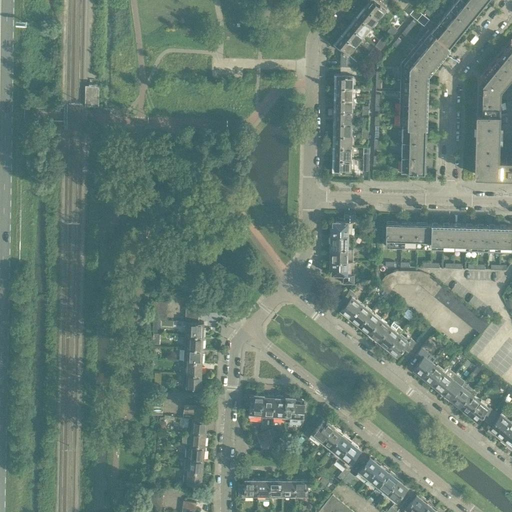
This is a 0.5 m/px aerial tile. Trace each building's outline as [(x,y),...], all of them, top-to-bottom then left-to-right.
[(369,1),(365,6),(379,17),(386,7),(377,0),(367,0),(369,1)] [(455,0),(431,31),(429,29),(401,62),(399,126),(402,126),(401,171),(408,171),(408,174),(421,175),(421,172),(422,172),(422,171),(426,171),(426,162),(425,162),(425,156),(426,156),(427,147),(425,147),(426,141),(427,141),(427,132),(426,132),(426,127),(427,127),(428,121),(426,121),(426,115),(428,115),(428,109),(426,109),(427,103),(428,103),(428,98),(427,98),(427,92),(428,92),(429,87),(427,87),(428,72),(432,67),(433,68),(436,64),(435,63),(439,58),(440,59),(443,55),(442,54),(446,49),(447,50),(451,46),(450,45),(453,41),(454,42),(460,34),(459,33),(463,29),(464,30),(470,23),(469,22),(472,18),(473,19),(479,11),(478,10),(482,6),(483,7),(488,0),(455,0)] [(361,11),(358,15),(371,26),(379,17),(365,6),(364,5),(360,9),(361,11)] [(354,20),(350,24),(363,35),(371,26),(358,15),(356,14),(352,19),(354,20)] [(346,29),(342,34),(356,45),(363,35),(350,24),(349,23),(345,28),(346,29)] [(341,53),(341,65),(356,66),(357,61),(348,54),(356,45),(342,34),(341,32),(337,37),(339,39),(335,43),(333,42),(343,50),(341,53)] [(511,36),(477,79),(475,173),(511,174),(511,36)] [(336,80),(336,85),(353,86),(354,74),(356,74),(356,66),(341,65),(340,73),(334,73),(334,79),(336,80)] [(95,99),(95,83),(88,83),(88,84),(85,84),(85,104),(93,104),(93,99),(95,99)] [(353,86),(336,85),(334,85),(334,92),(336,92),(336,97),(353,98),(353,86)] [(353,98),(336,97),(334,97),(334,103),(336,104),(335,109),(353,110),(353,98)] [(353,110),(335,109),(333,109),(333,115),(335,116),(335,121),(353,122),(353,110)] [(353,122),(335,121),(333,121),(333,127),(335,128),(335,133),(352,134),(353,122)] [(352,134),(335,133),(333,133),(333,140),(335,140),(335,145),(352,146),(352,134)] [(352,146),(335,145),(333,145),(332,152),(334,152),(334,157),(352,158),(352,146)] [(352,158),(334,157),(334,163),(332,163),(332,169),(351,170),(352,158)] [(355,220),(355,212),(344,212),(344,217),(340,217),(340,220),(332,219),(332,224),(331,224),(331,234),(351,234),(352,220),(355,220)] [(400,246),(401,222),(396,221),(396,220),(386,220),(386,224),(385,245),(400,246)] [(416,246),(416,222),(411,222),(411,221),(401,220),(401,222),(400,246),(416,246)] [(431,246),(432,223),(426,222),(426,221),(416,221),(416,222),(416,246),(431,246)] [(442,250),(443,223),(437,223),(437,221),(432,221),(432,223),(431,246),(431,249),(442,250)] [(454,250),(454,223),(448,223),(448,222),(443,221),(443,223),(442,250),(454,250)] [(465,250),(466,224),(460,223),(460,222),(454,222),(454,223),(454,250),(465,250)] [(477,251),(478,224),(477,224),(471,224),(471,222),(466,222),(466,224),(465,250),(477,251)] [(488,251),(489,224),(482,224),(482,223),(477,222),(477,224),(478,224),(477,251),(488,251)] [(499,251),(500,225),(494,224),(494,223),(489,223),(489,224),(488,251),(499,251)] [(511,252),(511,236),(511,224),(505,225),(505,223),(500,223),(500,225),(499,251),(511,252)] [(353,247),(353,234),(351,234),(331,234),(330,242),(332,242),(332,247),(353,247)] [(353,247),(332,247),(332,251),(330,251),(330,260),(351,260),(353,260),(353,247)] [(351,260),(330,260),(330,268),(331,268),(331,273),(339,274),(339,276),(343,276),(343,282),(353,283),(354,282),(354,274),(351,274),(351,260)] [(402,283),(402,270),(396,270),(386,275),(396,283),(402,283)] [(428,273),(420,270),(420,283),(425,287),(433,277),(428,273)] [(396,283),(386,275),(382,279),(392,288),(396,283)] [(433,277),(425,287),(429,291),(438,281),(433,277)] [(392,288),(382,279),(378,284),(383,288),(386,291),(388,292),(392,288)] [(438,281),(429,291),(434,295),(442,284),(438,281)] [(442,284),(434,295),(439,298),(447,288),(442,284)] [(349,316),(361,302),(353,295),(354,292),(349,288),(342,297),(347,301),(340,309),(345,313),(344,313),(349,317),(349,316)] [(447,288),(439,298),(443,302),(452,292),(447,288)] [(452,292),(443,302),(448,306),(456,296),(452,292)] [(456,296),(448,306),(453,310),(461,300),(456,296)] [(461,300),(453,310),(457,314),(466,303),(461,300)] [(361,302),(349,316),(354,320),(354,321),(358,325),(358,324),(359,324),(371,310),(361,302)] [(466,303),(457,314),(462,317),(470,307),(466,303)] [(470,307),(462,317),(467,321),(475,311),(470,307)] [(199,316),(199,308),(186,308),(185,315),(199,316)] [(371,310),(359,324),(363,328),(363,329),(367,332),(368,331),(369,332),(380,317),(371,310)] [(475,311),(467,321),(471,325),(480,315),(475,311)] [(480,315),(471,325),(476,329),(484,318),(480,315)] [(380,317),(369,332),(369,333),(373,337),(374,336),(378,340),(390,325),(380,317)] [(484,318),(476,329),(481,332),(489,322),(484,318)] [(203,334),(204,321),(198,321),(185,320),(185,333),(203,334)] [(387,347),(399,332),(402,328),(398,325),(395,329),(390,325),(378,340),(379,340),(378,341),(382,344),(383,344),(387,347)] [(408,350),(415,341),(407,335),(405,337),(399,332),(387,347),(388,348),(387,348),(392,352),(392,351),(397,355),(403,346),(408,350)] [(203,334),(185,333),(184,347),(202,347),(203,334)] [(454,345),(449,342),(445,347),(449,351),(454,345)] [(413,368),(422,375),(433,362),(424,355),(427,351),(422,346),(414,355),(419,359),(413,368)] [(202,347),(184,347),(184,360),(202,361),(202,347)] [(202,361),(184,360),(183,362),(187,362),(187,372),(201,373),(202,361)] [(433,362),(422,375),(432,383),(442,370),(433,362)] [(446,365),(442,370),(432,383),(441,390),(455,373),(446,365)] [(201,387),(201,373),(187,372),(183,372),(182,386),(201,387)] [(451,398),(464,381),(465,380),(455,373),(441,390),(451,398)] [(460,405),(473,388),(464,381),(451,398),(460,405)] [(469,413),(480,400),(474,395),(477,391),(473,388),(460,405),(469,413)] [(249,414),(262,415),(263,408),(261,406),(261,402),(263,401),(263,395),(264,394),(255,393),(255,395),(249,394),(248,403),(250,403),(249,414)] [(266,396),(263,395),(263,401),(261,402),(261,406),(263,408),(262,415),(273,416),(275,395),(267,394),(266,396)] [(282,395),(275,395),(273,416),(285,417),(285,409),(287,408),(287,404),(286,402),(286,397),(284,397),(282,395)] [(286,395),(286,397),(286,402),(287,404),(287,408),(285,409),(285,417),(284,420),(303,421),(304,401),(302,399),(299,398),(297,400),(294,400),(295,396),(286,395)] [(480,400),(469,413),(478,420),(481,417),(486,420),(494,411),(480,400)] [(499,434),(511,417),(511,416),(508,413),(506,415),(502,411),(499,415),(494,411),(486,420),(491,424),(488,428),(495,433),(496,432),(499,434)] [(206,432),(207,418),(196,417),(196,418),(189,417),(188,430),(206,432)] [(311,433),(321,441),(325,436),(325,435),(328,431),(328,432),(333,426),(334,425),(327,419),(326,421),(322,417),(316,424),(318,425),(311,433)] [(507,443),(511,436),(511,417),(499,434),(502,437),(501,438),(507,443)] [(335,428),(333,426),(328,432),(328,431),(325,435),(325,436),(321,441),(330,448),(343,432),(337,427),(335,428)] [(271,437),(268,429),(257,434),(260,441),(271,437)] [(206,432),(188,430),(186,443),(205,445),(206,432)] [(343,432),(330,448),(339,455),(343,450),(344,451),(347,447),(346,446),(351,440),(349,439),(349,437),(343,432)] [(274,444),(271,437),(260,441),(263,448),(274,444)] [(352,439),(351,440),(346,446),(347,447),(344,451),(343,450),(339,455),(345,460),(342,464),(346,467),(361,448),(357,446),(358,444),(352,439)] [(205,445),(186,443),(185,456),(203,458),(205,445)] [(203,458),(185,456),(184,469),(202,471),(203,458)] [(358,471),(368,479),(372,473),(371,473),(374,469),(375,469),(380,464),(381,462),(374,457),(373,458),(370,456),(358,471)] [(382,465),(380,464),(375,469),(374,469),(371,473),(372,473),(368,479),(377,486),(390,470),(384,465),(382,465)] [(338,476),(343,480),(349,472),(345,468),(338,476)] [(202,471),(184,469),(183,482),(201,484),(202,471)] [(390,470),(377,486),(385,493),(390,488),(391,488),(394,484),(393,484),(398,478),(396,476),(396,474),(390,470)] [(349,472),(343,480),(348,483),(354,475),(349,472)] [(323,475),(319,480),(324,485),(328,479),(323,475)] [(399,477),(398,478),(393,484),(394,484),(391,488),(390,488),(385,493),(395,501),(407,486),(404,483),(405,482),(399,477)] [(256,494),(257,478),(245,478),(245,484),(238,484),(238,497),(245,497),(245,494),(256,494)] [(269,478),(257,478),(256,494),(269,494),(269,478)] [(283,478),(269,478),(269,494),(283,494),(283,478)] [(296,478),(283,478),(283,494),(296,495),(296,478)] [(308,478),(296,478),(296,495),(308,495),(308,478)] [(332,493),(324,504),(329,508),(337,497),(332,493)] [(404,508),(408,511),(417,511),(426,501),(427,501),(428,500),(421,495),(420,496),(417,493),(404,508)] [(337,497),(329,508),(333,511),(342,501),(337,497)] [(183,499),(182,506),(195,508),(196,501),(183,499)] [(342,501),(333,511),(334,511),(340,511),(347,505),(342,501)] [(428,503),(427,501),(426,501),(417,511),(432,511),(437,507),(431,502),(428,503)]
